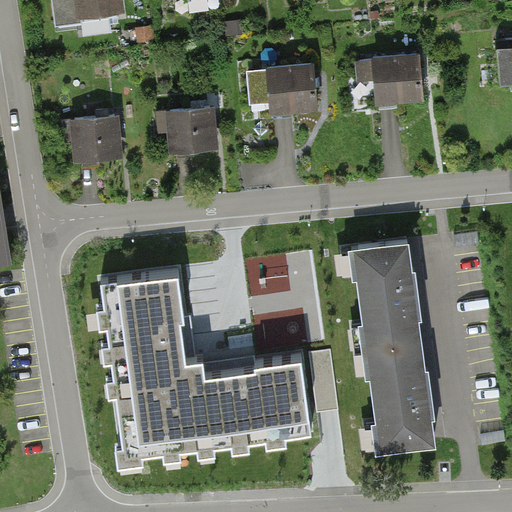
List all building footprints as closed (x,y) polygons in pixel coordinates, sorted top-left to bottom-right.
[(121,0),(74,0),(76,17),(123,10),(121,0)] [(511,44),(494,46),(498,92),(511,90),(511,44)] [(418,52),(368,57),(372,104),(422,100),(418,52)] [(313,61),(262,66),(267,115),(317,110),(313,61)] [(210,105),(162,109),(166,153),(214,148),(210,105)] [(116,115),(67,119),(71,162),(119,158),(116,115)] [(0,211),(0,263),(8,263),(0,211)] [(358,245),(384,449),(433,442),(426,388),(413,292),(407,239),(358,245)] [(137,265),(161,455),(212,448),(205,401),(193,305),(187,259),(137,265)] [(0,381),(0,507),(20,503),(0,381)]
